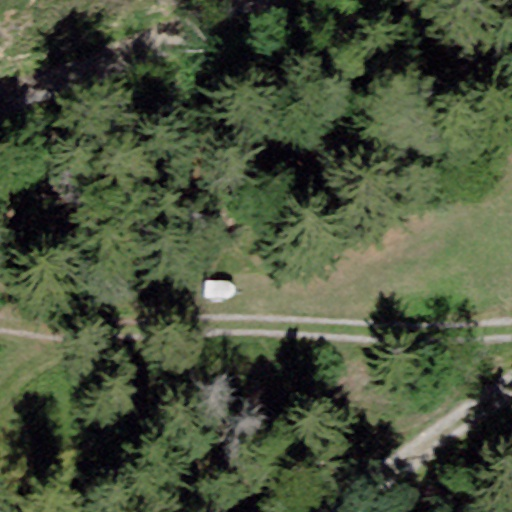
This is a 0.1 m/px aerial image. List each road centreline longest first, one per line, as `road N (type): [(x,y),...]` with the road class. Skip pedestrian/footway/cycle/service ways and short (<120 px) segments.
road 1 (track): [(511,345),(0,322)]
road 2 (track): [(181,0),(0,79)]
